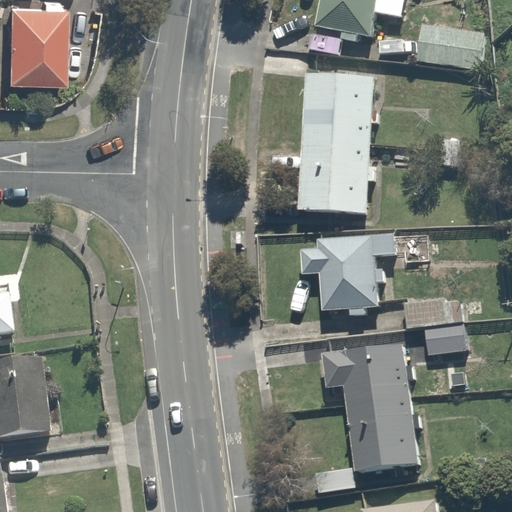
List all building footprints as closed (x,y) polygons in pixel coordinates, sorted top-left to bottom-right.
[(65,2),(0,0),(0,16),(3,16),(1,83),(63,85),(65,2)] [(358,44),(359,34),(373,36),(375,14),(405,18),(407,0),(321,0),(318,29),(342,32),(341,42),(358,44)] [(486,30),(423,22),(417,64),(481,73),(486,30)] [(376,74),(303,71),(298,212),(371,214),(376,74)] [(369,310),(378,310),(379,285),(387,285),(387,261),(430,261),(429,234),(320,236),(320,249),(301,250),(301,276),(320,275),(320,310),(349,310),(349,318),(369,318),(369,310)] [(0,333),(2,333),(15,331),(9,287),(0,288),(0,333)] [(422,328),(463,326),(461,303),(405,307),(406,330),(422,328)] [(463,326),(422,328),(424,358),(465,356),(463,326)] [(405,347),(340,354),(321,356),(325,392),(344,390),(352,464),(314,469),(317,493),(358,487),(356,474),(419,467),(405,347)] [(0,435),(48,434),(47,357),(0,357),(0,435)] [(0,511),(17,511),(10,511),(8,477),(0,477),(0,511)] [(440,511),(440,500),(358,509),(358,511),(440,511)]
